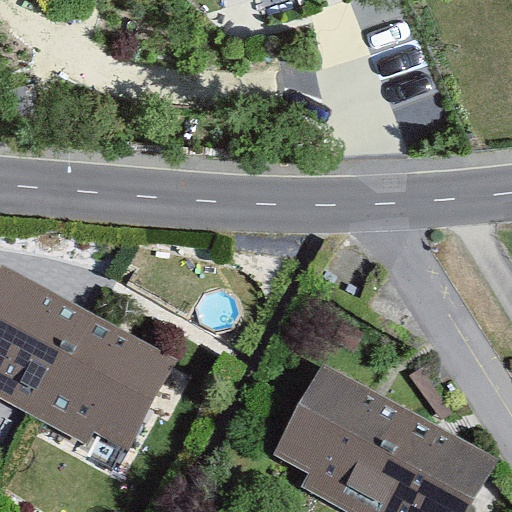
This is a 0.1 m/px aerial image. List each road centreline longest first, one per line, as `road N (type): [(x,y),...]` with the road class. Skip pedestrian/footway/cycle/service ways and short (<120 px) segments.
road 1 (unclassified): [(0,185),(269,205),(383,204)]
road 2 (residential): [(511,441),(383,204)]
road 3 (unclassified): [(383,204),(511,194)]
